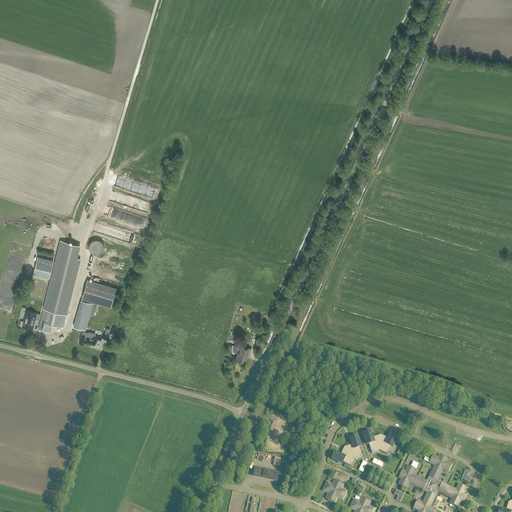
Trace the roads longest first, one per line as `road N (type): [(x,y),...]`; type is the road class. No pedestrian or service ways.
road 1 (unclassified): [(243,413),(431,0)]
road 2 (unclassified): [(243,413),(0,346)]
road 3 (residential): [(463,511),(475,487),(470,465),(364,417)]
road 4 (residential): [(359,405),(402,401),(511,439)]
road 5 (track): [(54,511),(101,372)]
